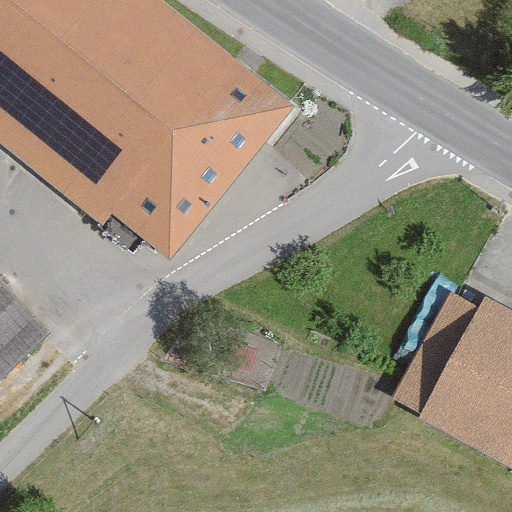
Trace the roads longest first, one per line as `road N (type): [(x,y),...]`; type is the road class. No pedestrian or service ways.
road 1 (residential): [(434,108),(387,158),(195,288),(0,483)]
road 2 (tertiary): [(434,108),(271,0)]
